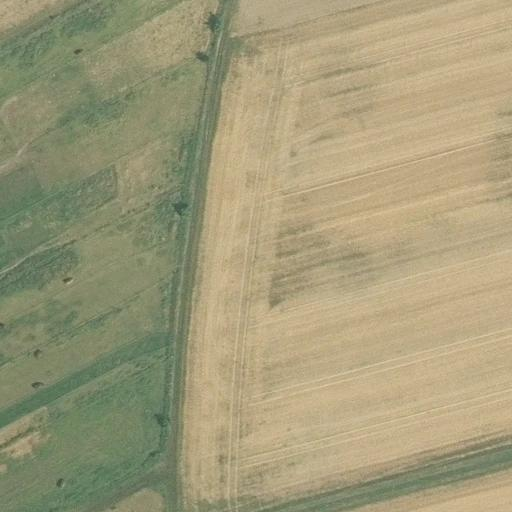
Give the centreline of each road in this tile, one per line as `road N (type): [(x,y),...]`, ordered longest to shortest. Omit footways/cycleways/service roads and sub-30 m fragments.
road 1 (track): [(168,465),(185,278),(237,0)]
road 2 (track): [(319,511),(511,459)]
